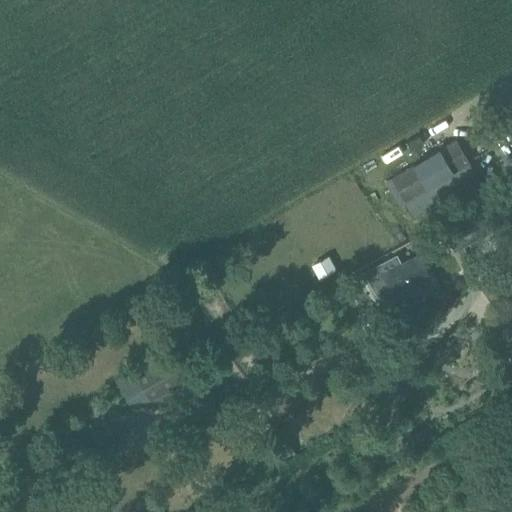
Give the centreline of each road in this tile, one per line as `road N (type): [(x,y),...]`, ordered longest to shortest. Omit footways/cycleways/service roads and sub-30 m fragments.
road 1 (unclassified): [(27,511),(49,485),(175,470),(291,393),(511,267)]
road 2 (unclassified): [(389,511),(511,434)]
